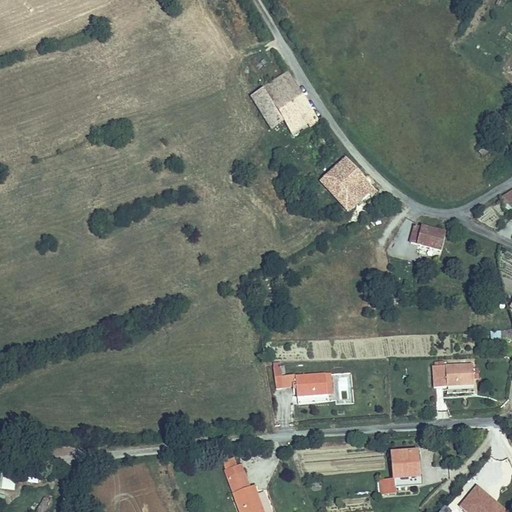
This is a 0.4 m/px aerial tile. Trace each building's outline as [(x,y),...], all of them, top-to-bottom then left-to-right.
[(473,58),(482,63),(489,52),(480,47),(473,58)] [(320,118),(290,71),(254,90),(270,123),(283,115),(291,127),(307,118),(312,122),(320,118)] [(376,192),(346,157),(322,177),(347,206),(356,198),(361,205),(376,192)] [(511,190),(498,200),(509,208),(511,205),(511,190)] [(356,198),(347,206),(352,213),(361,205),(356,198)] [(443,232),(413,224),(409,241),(439,248),(443,232)] [(511,270),(511,259),(505,255),(501,263),(511,270)] [(471,366),(432,368),(433,389),(472,388),(471,366)] [(281,369),(268,371),(270,387),(275,386),(275,390),(283,389),(281,369)] [(330,375),(295,378),(297,398),(327,396),(325,380),(331,380),(330,375)] [(417,451),(391,453),(394,480),(380,481),(382,497),(395,496),(394,489),(416,486),(413,461),(418,461),(417,451)] [(418,461),(413,461),(416,486),(424,486),(421,461),(418,461)] [(241,465),(225,472),(228,479),(244,472),(241,465)] [(437,480),(449,479),(448,467),(436,468),(437,480)] [(1,477),(1,489),(14,490),(15,478),(1,477)] [(508,511),(476,484),(458,504),(466,511),(508,511)] [(262,511),(254,486),(233,494),(240,511),(262,511)]
